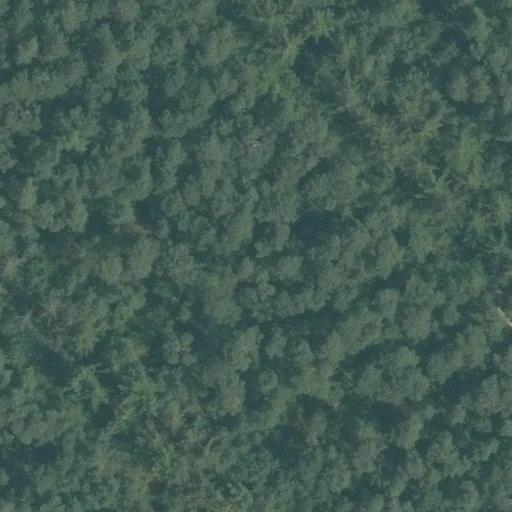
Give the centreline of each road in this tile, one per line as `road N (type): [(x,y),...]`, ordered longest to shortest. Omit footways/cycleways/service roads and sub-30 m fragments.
road 1 (track): [(511,252),(258,0)]
road 2 (track): [(0,284),(236,511)]
